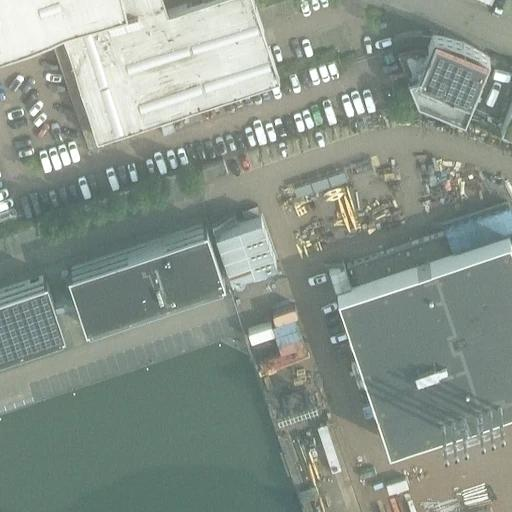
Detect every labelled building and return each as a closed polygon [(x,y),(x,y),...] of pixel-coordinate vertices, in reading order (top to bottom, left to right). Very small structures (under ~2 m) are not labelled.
[(0,0),(0,55),(51,38),(63,34),(97,138),(279,77),(253,0),(201,0),(169,11),(164,0),(0,0)] [(425,50),(416,47),(416,42),(410,42),(407,43),(399,45),(397,46),(417,96),(464,115),(490,55),(485,51),(480,48),(476,46),(471,43),(461,38),(448,34),(444,33),(439,32),(433,31),(425,50)] [(511,102),(501,130),(511,134),(511,102)] [(202,168),(206,180),(228,173),(224,161),(202,168)] [(261,215),(216,231),(231,276),(277,261),(261,215)] [(89,323),(90,325),(224,280),(223,278),(226,277),(208,223),(204,224),(204,226),(72,269),(72,268),(69,269),(87,323),(89,323)] [(337,289),(389,443),(511,401),(511,234),(510,235),(509,232),(453,250),(447,231),(347,265),(353,284),(337,289)] [(0,345),(59,326),(61,330),(63,330),(46,276),(0,291),(0,345)]
